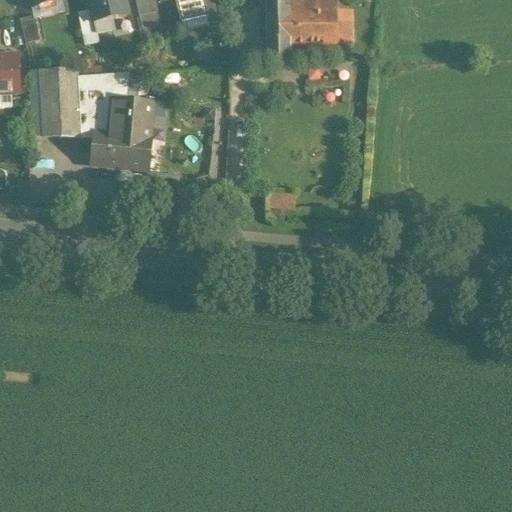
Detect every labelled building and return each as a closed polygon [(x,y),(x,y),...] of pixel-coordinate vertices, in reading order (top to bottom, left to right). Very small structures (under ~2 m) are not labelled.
[(62,0),(30,0),(32,10),(63,3),(62,0)] [(125,0),(88,0),(91,11),(94,24),(95,24),(113,20),(129,17),(125,0)] [(135,0),(139,17),(152,14),(148,0),(135,0)] [(178,0),(183,19),(204,14),(201,1),(200,0),(178,0)] [(213,0),(209,0),(201,1),(204,14),(206,26),(218,23),(213,0)] [(289,0),(266,0),(268,64),(291,63),(289,2),(289,0)] [(337,2),(289,2),(291,63),(303,63),(302,57),(337,57),(337,44),(337,12),(337,2)] [(91,11),(78,14),(78,15),(83,36),(97,33),(95,24),(94,24),(91,11)] [(353,12),(337,12),(337,44),(353,44),(353,12)] [(204,14),(183,19),(186,30),(206,26),(204,14)] [(35,18),(20,21),(26,45),(40,42),(35,18)] [(113,20),(95,24),(97,33),(97,35),(115,32),(113,20)] [(19,57),(0,58),(0,95),(21,95),(19,57)] [(110,68),(90,69),(92,79),(111,77),(110,68)] [(78,71),(30,73),(30,139),(95,140),(95,134),(111,135),(114,100),(127,101),(129,76),(111,77),(92,79),(78,80),(78,71)] [(151,75),(129,76),(127,101),(137,102),(139,83),(151,82),(151,75)] [(127,101),(114,100),(111,135),(95,134),(95,140),(92,167),(150,172),(153,130),(155,114),(156,104),(137,102),(127,101)] [(165,115),(155,114),(153,130),(163,130),(165,115)] [(11,133),(0,134),(0,154),(12,154),(11,133)] [(182,179),(149,176),(147,199),(179,202),(182,179)]
